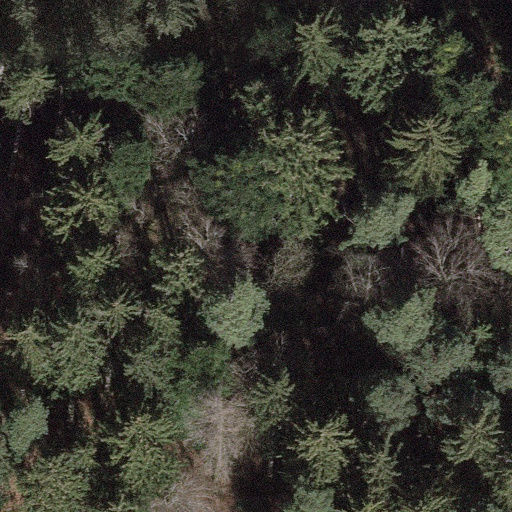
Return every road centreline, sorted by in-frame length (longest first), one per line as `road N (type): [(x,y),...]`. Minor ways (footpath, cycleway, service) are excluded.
road 1 (track): [(511,361),(362,236),(112,59),(5,0)]
road 2 (track): [(362,236),(346,330),(305,416)]
